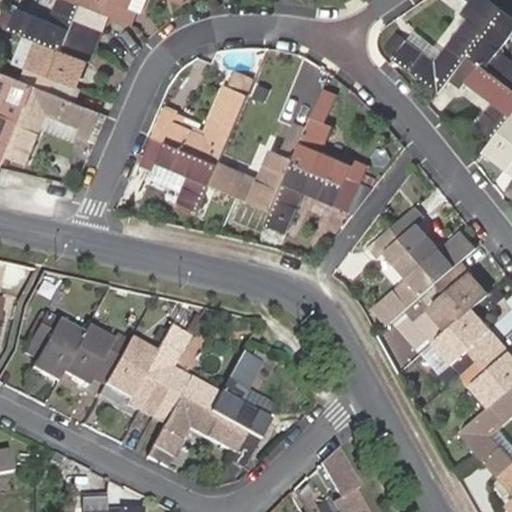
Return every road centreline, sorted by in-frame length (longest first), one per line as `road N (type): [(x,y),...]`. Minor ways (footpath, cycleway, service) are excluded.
road 1 (residential): [(84,243),(163,59),(228,28),(287,28),(337,47)]
road 2 (tertiary): [(375,386),(314,306),(277,286),(84,243)]
road 3 (residential): [(337,47),(511,239)]
road 4 (residential): [(200,511),(0,407)]
road 5 (residential): [(236,511),(375,386)]
road 6 (tertiary): [(440,511),(375,386)]
